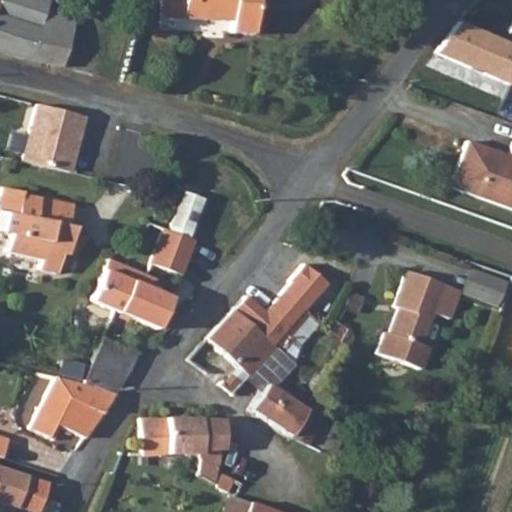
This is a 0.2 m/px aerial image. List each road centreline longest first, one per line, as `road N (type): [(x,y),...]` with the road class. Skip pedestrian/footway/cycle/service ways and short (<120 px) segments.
road 1 (residential): [(311,180),(120,416),(66,511)]
road 2 (residential): [(0,78),(253,149),(311,180)]
road 3 (residential): [(460,0),(311,180)]
